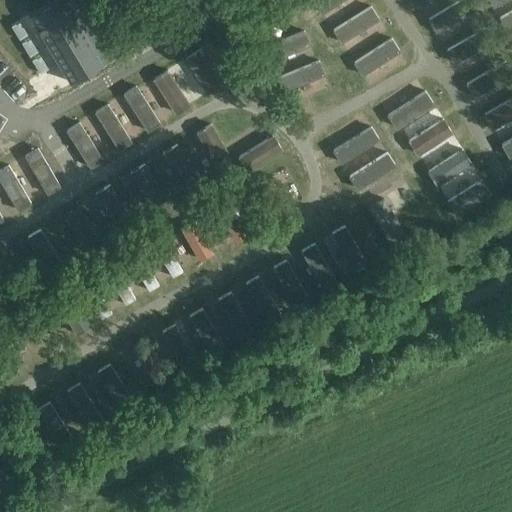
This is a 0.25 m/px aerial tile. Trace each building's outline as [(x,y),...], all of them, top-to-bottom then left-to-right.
[(132,45),(104,0),(53,0),(30,15),(70,82),(132,45)] [(316,0),(352,55),(389,30),(369,0),(316,0)] [(474,22),(461,0),(417,0),(439,41),(474,22)] [(282,36),(287,50),(311,43),(307,29),(282,36)] [(455,61),(482,46),(474,32),(447,47),(455,61)] [(354,61),(371,84),(390,71),(383,61),(401,48),(392,35),(354,61)] [(201,95),(232,74),(212,44),(181,65),(201,95)] [(322,58),(293,69),(298,83),(328,72),(322,58)] [(140,82),(124,92),(148,132),(193,104),(170,67),(153,78),(158,85),(146,92),(140,82)] [(425,86),(389,113),(399,127),(436,101),(425,86)] [(511,96),(485,111),(499,137),(511,129),(511,96)] [(92,167),(135,140),(111,101),(68,128),(92,167)] [(421,155),(456,131),(446,115),(410,139),(421,155)] [(399,165),(373,123),(333,148),(360,190),(399,165)] [(207,129),(164,149),(178,177),(209,161),(220,156),(207,129)] [(253,167),(285,148),(276,133),(244,152),(253,167)] [(511,135),(502,142),(511,157),(511,156),(511,135)] [(459,140),(440,150),(444,158),(429,166),(450,206),(485,188),(459,140)] [(38,144),(0,168),(0,178),(21,211),(64,183),(38,144)] [(121,175),(138,206),(164,192),(148,161),(121,175)] [(106,212),(124,212),(124,201),(115,201),(115,190),(105,190),(106,212)] [(238,208),(222,215),(234,240),(250,233),(238,208)] [(194,260),(214,256),(206,218),(186,223),(194,260)] [(302,250),(323,285),(341,274),(320,240),(302,250)] [(168,242),(157,248),(174,277),(185,270),(168,242)] [(149,290),(160,284),(146,257),(135,262),(149,290)] [(114,363),(69,383),(85,421),(118,407),(109,387),(123,382),(114,363)]
